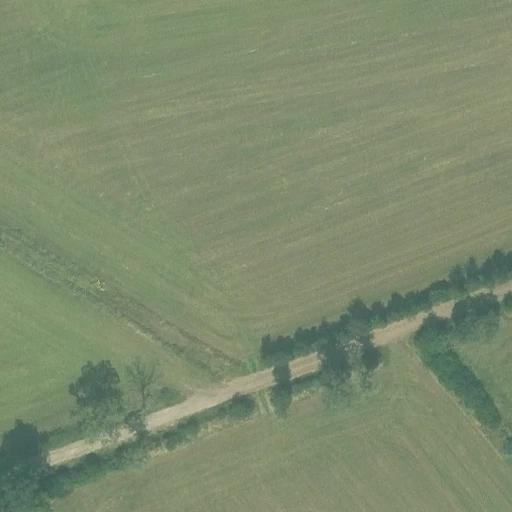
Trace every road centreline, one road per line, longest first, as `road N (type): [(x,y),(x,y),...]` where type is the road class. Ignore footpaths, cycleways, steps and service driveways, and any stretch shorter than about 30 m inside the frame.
road 1 (track): [(511,283),(238,389)]
road 2 (track): [(238,389),(194,353),(0,234)]
road 3 (track): [(238,389),(0,482)]
